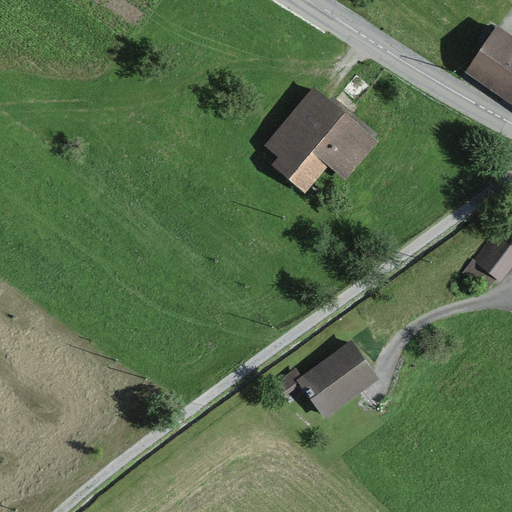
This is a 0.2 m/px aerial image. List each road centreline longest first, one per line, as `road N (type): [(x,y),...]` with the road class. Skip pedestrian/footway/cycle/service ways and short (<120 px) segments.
road 1 (track): [(58,511),(511,174)]
road 2 (secondary): [(511,125),(305,0)]
road 3 (unknown): [(511,287),(422,323),(401,338),(389,362)]
